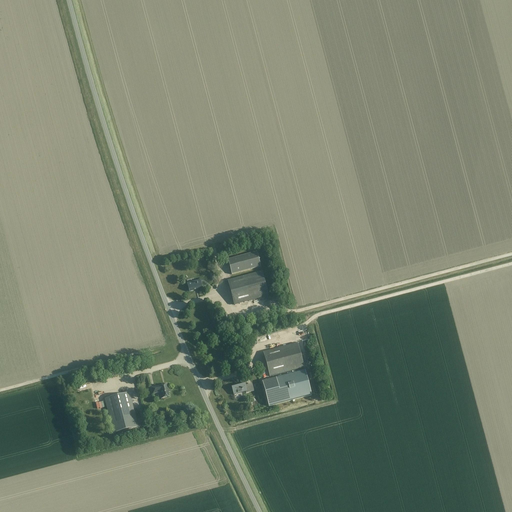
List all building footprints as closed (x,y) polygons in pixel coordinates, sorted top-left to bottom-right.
[(232,275),(261,267),(257,252),(228,260),(232,275)] [(268,296),(261,272),(228,281),(235,305),(268,296)] [(200,280),(188,283),(190,291),(202,288),(200,280)] [(297,344),(264,353),(270,376),(303,368),(297,344)] [(269,407),(282,403),(312,395),(305,371),(262,382),(269,407)] [(244,383),(232,387),(234,395),(246,392),(246,393),(253,391),(252,384),(245,386),(244,383)] [(163,386),(162,385),(158,386),(159,387),(152,389),(153,394),(160,392),(162,399),(169,397),(168,393),(170,392),(168,384),(163,386)] [(138,428),(129,394),(105,400),(114,434),(138,428)]
